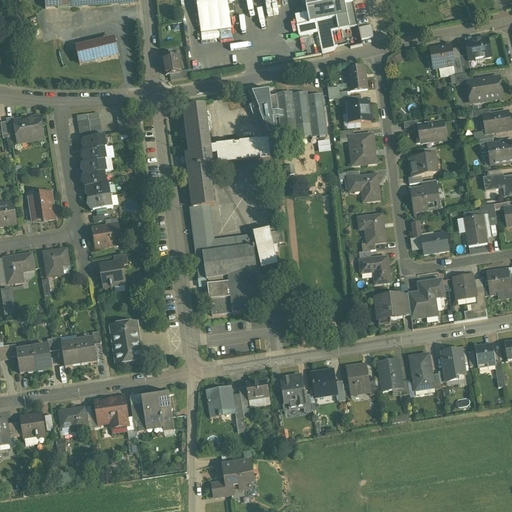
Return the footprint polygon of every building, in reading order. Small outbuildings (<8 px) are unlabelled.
[(44,0),(45,8),(70,7),(69,0),(44,0)] [(219,31),(231,30),(227,0),(196,0),(201,34),(219,31)] [(310,0),(311,2),(305,3),(306,9),(344,2),(350,0),(310,0)] [(344,2),(306,9),(307,15),(310,25),(336,20),(339,32),(350,29),(345,6),(344,2)] [(345,6),(350,29),(358,28),(353,4),(345,6)] [(297,27),(310,25),(307,15),(295,17),(297,27)] [(310,25),(297,27),(299,37),(318,34),(323,56),(334,53),(335,52),(331,33),(339,32),(336,20),(310,25)] [(369,26),(359,28),(361,38),(371,36),(369,26)] [(231,30),(219,31),(220,39),(220,41),(233,39),(231,30)] [(219,31),(201,34),(202,42),(220,39),(219,31)] [(116,38),(75,47),(79,64),(119,55),(116,38)] [(480,42),(474,43),(465,44),(468,57),(469,63),(475,62),(475,63),(478,63),(480,63),(483,62),(485,61),(485,60),(491,59),(488,40),(479,42),(480,42)] [(450,48),(430,51),(432,62),(435,62),(437,70),(453,67),(454,67),(453,60),(450,48)] [(179,54),(165,56),(166,59),(163,60),(165,76),(170,75),(182,73),(179,54)] [(468,57),(461,58),(464,76),(471,75),(469,63),(468,57)] [(461,58),(453,60),(454,67),(453,67),(455,77),(464,76),(461,58)] [(364,69),(347,71),(350,93),(367,91),(364,69)] [(182,73),(170,75),(171,82),(183,80),(182,73)] [(471,75),(464,76),(455,77),(457,87),(469,85),(472,84),(471,75)] [(472,84),(469,85),(472,105),(502,100),(499,80),(472,84)] [(322,97),(293,100),(292,95),(276,97),(278,113),(280,129),(282,142),(298,140),(297,139),(311,137),(312,139),(327,137),(325,123),(326,123),(324,108),(323,108),(322,97)] [(348,100),(344,100),(345,107),(346,107),(346,106),(358,105),(357,98),(348,100)] [(358,105),(346,106),(346,107),(349,126),(371,124),(369,104),(358,105)] [(205,107),(184,110),(190,155),(185,155),(187,169),(188,169),(193,209),(210,207),(214,206),(209,166),(213,165),(211,149),(205,107)] [(489,111),(474,113),(475,120),(482,118),(490,116),(489,111)] [(490,116),(482,118),(485,136),(511,132),(509,114),(490,116)] [(14,118),(6,120),(7,123),(9,135),(9,137),(17,136),(17,134),(15,134),(13,122),(14,122),(14,118)] [(14,122),(13,122),(15,134),(17,134),(20,134),(21,137),(25,139),(28,139),(28,140),(41,138),(39,130),(42,129),(40,118),(14,122)] [(418,122),(404,124),(404,131),(419,128),(418,122)] [(442,124),(419,128),(422,145),(445,141),(442,124)] [(353,132),(339,134),(340,141),(349,140),(349,139),(354,138),(353,132)] [(354,138),(349,139),(349,140),(352,168),(376,165),(373,136),(354,138)] [(91,139),(83,140),(85,152),(105,149),(107,149),(105,137),(102,137),(91,139)] [(493,141),(479,143),(480,149),(488,148),(488,147),(494,147),(493,141)] [(268,142),(211,149),(213,165),(270,158),(268,142)] [(511,143),(494,147),(488,147),(488,148),(491,167),(511,163),(511,143)] [(85,152),(83,152),(85,164),(105,161),(107,161),(105,149),(85,152)] [(425,157),(409,160),(412,179),(421,178),(437,175),(434,157),(434,156),(425,157)] [(85,164),(83,165),(85,176),(105,173),(107,173),(105,161),(85,164)] [(85,176),(83,177),(85,189),(87,188),(107,185),(105,173),(85,176)] [(359,178),(347,180),(349,191),(361,190),(363,204),(380,202),(377,176),(359,178)] [(511,178),(511,180),(503,181),(503,177),(502,177),(488,180),(484,180),(486,192),(504,189),(505,198),(511,197),(511,178)] [(421,178),(412,179),(408,179),(409,186),(422,184),(421,178)] [(107,185),(87,188),(89,200),(111,197),(109,185),(107,185)] [(423,190),(411,192),(414,213),(438,209),(435,188),(423,190)] [(52,195),(29,199),(32,223),(56,219),(52,195)] [(111,197),(89,200),(91,212),(95,211),(107,210),(113,209),(111,197)] [(13,203),(0,205),(0,227),(16,225),(13,203)] [(510,204),(494,206),(495,213),(504,211),(511,210),(510,204)] [(494,206),(480,208),(480,213),(487,212),(488,220),(496,219),(495,213),(494,206)] [(210,207),(193,209),(190,209),(194,244),(201,243),(214,241),(210,207)] [(382,217),(358,219),(360,231),(365,231),(367,245),(375,244),(385,243),(382,217)] [(483,217),(464,220),(469,248),(487,245),(483,217)] [(118,220),(106,222),(107,228),(115,227),(115,228),(119,227),(118,220)] [(419,223),(412,224),(414,239),(421,238),(419,223)] [(107,228),(92,231),(95,249),(122,244),(119,227),(115,228),(115,227),(107,228)] [(283,232),(275,233),(277,244),(284,243),(283,232)] [(275,233),(252,236),(253,247),(256,266),(274,263),(273,256),(278,255),(277,244),(275,233)] [(446,234),(421,238),(424,256),(449,252),(446,234)] [(214,241),(201,243),(202,253),(253,247),(252,236),(214,241)] [(201,243),(194,244),(197,265),(204,264),(202,253),(201,243)] [(375,244),(367,245),(362,245),(363,253),(371,252),(376,251),(375,244)] [(253,247),(202,253),(204,264),(206,279),(206,280),(208,280),(256,273),(257,273),(256,266),(253,247)] [(67,250),(44,254),(47,278),(60,276),(59,267),(69,266),(67,250)] [(363,253),(359,253),(360,262),(372,260),(371,252),(363,253)] [(32,255),(4,260),(7,285),(23,283),(22,273),(34,271),(32,255)] [(126,255),(113,257),(114,264),(121,263),(122,267),(128,266),(126,255)] [(360,262),(361,275),(374,273),(375,286),(391,284),(387,258),(372,260),(360,262)] [(114,264),(108,265),(108,269),(101,271),(104,288),(110,287),(111,291),(113,290),(112,286),(125,284),(122,267),(121,263),(114,264)] [(204,264),(197,265),(199,280),(206,279),(204,264)] [(508,271),(495,273),(494,272),(486,273),(487,279),(490,297),(498,296),(498,294),(511,292),(509,278),(508,271)] [(256,273),(208,280),(208,286),(207,286),(209,301),(210,301),(212,316),(232,314),(261,311),(256,273)] [(473,276),(452,279),(456,302),(476,298),(477,298),(475,289),(473,276)] [(487,279),(481,280),(482,288),(484,298),(490,297),(487,279)] [(48,280),(42,281),(44,297),(51,296),(48,280)] [(441,281),(419,285),(420,294),(415,295),(416,301),(415,301),(418,317),(418,319),(426,318),(427,325),(438,323),(435,299),(444,298),(441,281)] [(475,289),(477,298),(476,298),(478,312),(486,311),(484,298),(482,288),(475,289)] [(10,290),(1,292),(5,316),(13,315),(10,290)] [(402,296),(376,300),(379,326),(390,324),(389,316),(403,314),(404,314),(402,296)] [(408,296),(402,296),(404,314),(403,314),(404,317),(411,317),(409,302),(408,296)] [(415,301),(409,302),(411,317),(411,318),(418,317),(415,301)] [(478,312),(465,314),(467,322),(487,319),(486,311),(478,312)] [(137,323),(110,327),(116,366),(143,362),(137,323)] [(99,333),(92,334),(93,340),(94,340),(95,346),(101,345),(99,333)] [(54,340),(47,341),(48,347),(49,347),(50,353),(56,352),(54,340)] [(93,340),(77,343),(81,365),(97,363),(95,346),(94,340),(93,340)] [(62,345),(61,345),(62,351),(65,368),(81,365),(77,343),(62,345)] [(492,346),(475,348),(479,370),(495,368),(496,368),(495,364),(492,346)] [(9,347),(0,348),(0,360),(11,358),(9,347)] [(48,347),(33,349),(36,372),(52,370),(50,353),(49,347),(48,347)] [(17,352),(16,352),(17,358),(20,375),(36,372),(33,349),(17,352)] [(461,351),(441,354),(444,372),(446,383),(458,382),(457,378),(465,377),(461,351)] [(427,356),(410,359),(415,390),(434,387),(432,376),(430,377),(427,356)] [(387,363),(378,365),(382,387),(383,394),(392,392),(392,393),(401,391),(403,391),(402,383),(398,361),(387,363)] [(502,363),(495,364),(496,368),(495,368),(497,378),(504,377),(502,363)] [(366,366),(346,369),(351,395),(369,392),(370,392),(369,383),(366,366)] [(333,372),(313,375),(316,397),(336,394),(336,393),(335,387),(333,372)] [(439,375),(432,376),(434,387),(434,391),(441,390),(440,385),(439,375)] [(301,377),(281,380),(285,405),(288,405),(289,411),(305,408),(306,408),(304,396),(301,377)] [(267,382),(246,385),(246,388),(248,401),(249,401),(269,398),(267,382)] [(375,382),(369,383),(370,392),(369,392),(370,397),(377,395),(375,382)] [(407,382),(402,383),(403,391),(401,391),(402,397),(410,396),(407,382)] [(343,386),(335,387),(336,393),(336,394),(337,403),(346,402),(343,386)] [(231,388),(206,392),(210,419),(235,415),(236,415),(235,412),(234,404),(233,396),(231,388)] [(246,388),(239,389),(241,403),(241,404),(249,402),(248,401),(246,388)] [(169,394),(141,398),(142,405),(143,405),(145,418),(140,419),(141,430),(174,425),(169,394)] [(240,395),(233,396),(234,404),(241,403),(240,395)] [(310,395),(304,396),(306,408),(305,408),(306,413),(313,412),(310,395)] [(124,399),(96,403),(97,410),(99,423),(100,423),(110,421),(111,429),(126,426),(128,426),(127,419),(124,399)] [(252,419),(249,401),(248,401),(249,402),(241,404),(244,418),(244,421),(252,419)] [(241,403),(234,404),(235,412),(236,415),(235,415),(236,420),(244,418),(241,404),(241,403)] [(142,405),(131,407),(133,418),(135,431),(141,430),(140,419),(145,418),(143,405),(142,405)] [(85,409),(59,413),(62,428),(76,426),(77,431),(88,429),(86,418),(85,409)] [(97,410),(91,411),(92,417),(94,428),(101,427),(100,423),(99,423),(97,410)] [(42,415),(21,419),(22,423),(24,437),(24,440),(36,438),(37,442),(38,441),(38,438),(45,437),(42,415)] [(92,417),(86,418),(88,429),(88,433),(94,432),(94,428),(92,417)] [(135,431),(133,418),(127,419),(128,426),(126,426),(127,432),(135,431)] [(244,418),(236,420),(238,434),(246,433),(244,421),(244,418)] [(6,422),(0,422),(0,446),(9,445),(8,439),(6,425),(6,422)] [(22,423),(12,424),(14,438),(24,437),(22,423)] [(14,438),(12,424),(6,425),(8,439),(14,438)] [(234,453),(221,455),(223,466),(235,464),(234,453)] [(235,464),(223,466),(226,483),(212,486),(214,499),(234,495),(233,486),(239,485),(239,489),(242,492),(252,490),(250,478),(253,478),(250,461),(235,464)]
